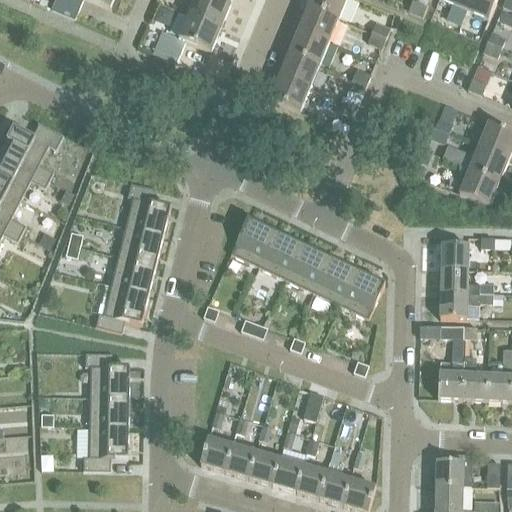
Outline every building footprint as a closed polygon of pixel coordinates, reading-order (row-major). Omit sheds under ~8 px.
[(115,0),(58,0),(53,14),(76,24),(86,2),(111,12),(115,0)] [(196,0),(189,19),(221,33),(231,9),(229,8),(231,0),(196,0)] [(313,0),(309,11),(339,24),(349,0),(348,0),(313,0)] [(464,14),(469,0),(440,0),(439,4),(464,14)] [(469,0),(464,14),(489,25),(498,0),(469,0)] [(42,1),(40,7),(46,10),(49,4),(42,1)] [(511,3),(506,2),(502,11),(511,14),(511,3)] [(427,12),(413,6),(409,16),(423,22),(427,12)] [(309,11),(299,35),(330,47),(339,24),(309,11)] [(511,19),(501,15),(497,24),(511,30),(511,19)] [(221,33),(189,19),(179,43),(163,36),(154,58),(177,68),(186,46),(211,57),(221,33)] [(373,38),(387,44),(391,34),(377,28),(373,38)] [(330,47),(299,35),(290,58),(320,70),(330,47)] [(492,37),(488,47),(501,53),(506,43),(492,37)] [(387,44),(373,38),(369,48),(383,53),(387,44)] [(501,53),(488,47),(484,57),(497,63),(501,53)] [(320,70),(290,58),(280,81),(311,94),(320,70)] [(354,85),(368,90),(373,80),(359,74),(354,85)] [(311,94),(280,81),(270,105),(301,118),(311,94)] [(368,90),(354,85),(351,94),(365,100),(368,90)] [(482,100),(486,90),(472,85),(468,95),(482,100)] [(351,94),(345,107),(359,113),(365,100),(351,94)] [(355,123),(359,113),(345,107),(341,117),(355,123)] [(439,123),(435,133),(449,139),(453,129),(439,123)] [(14,132),(0,159),(50,185),(55,177),(40,170),(50,152),(57,155),(64,141),(39,128),(38,129),(39,130),(33,142),(14,132)] [(479,152),(509,165),(511,156),(511,137),(489,128),(479,152)] [(449,139),(435,133),(431,143),(445,149),(449,139)] [(509,165),(479,152),(470,175),(499,187),(509,165)] [(436,172),(440,163),(426,156),(422,166),(436,172)] [(0,193),(22,205),(32,186),(46,194),(50,185),(0,159),(0,193)] [(499,187),(470,175),(460,199),(490,211),(499,187)] [(164,241),(171,212),(155,207),(158,195),(131,188),(128,202),(133,203),(126,232),(164,241)] [(0,227),(22,239),(27,231),(12,223),(22,205),(0,193),(0,227)] [(65,197),(60,206),(70,211),(74,201),(65,197)] [(38,213),(35,224),(53,228),(56,217),(38,213)] [(268,252),(276,237),(248,224),(239,243),(231,259),(259,272),(268,252)] [(18,247),(22,239),(0,227),(0,263),(1,261),(0,260),(0,246),(3,240),(18,247)] [(164,242),(164,241),(126,232),(118,261),(157,271),(164,242)] [(44,237),(39,247),(51,253),(56,243),(44,237)] [(70,244),(68,252),(80,255),(82,247),(84,240),(72,237),(70,244)] [(296,265),(303,250),(276,237),(268,252),(259,272),(285,285),(286,285),(296,265)] [(510,244),(481,244),(481,252),(510,253),(510,244)] [(323,278),(331,263),(303,250),(296,265),(286,285),(314,298),(323,278)] [(441,276),(468,276),(469,251),(442,251),(441,276)] [(78,264),(80,255),(68,252),(66,261),(78,264)] [(157,271),(118,261),(111,290),(149,300),(157,271)] [(351,291),(358,276),(331,263),(323,278),(314,298),(341,311),(351,291)] [(378,304),(385,289),(373,283),(358,276),(351,291),(341,311),(343,312),(369,324),(378,304)] [(441,276),(441,300),(480,301),(494,301),(494,290),(480,289),(468,289),(468,276),(441,276)] [(149,300),(111,290),(104,320),(99,318),(96,332),(122,338),(125,326),(142,330),(143,326),(149,300)] [(467,311),(479,312),(494,312),(494,310),(494,301),(480,301),(441,300),(440,325),(467,325),(467,311)] [(503,302),(494,301),(494,310),(503,310),(503,302)] [(215,327),(219,315),(208,311),(204,322),(215,327)] [(253,340),(257,329),(245,325),(241,336),(253,340)] [(264,345),(268,333),(257,329),(253,340),(264,345)] [(429,333),(421,332),(420,344),(421,344),(429,345),(440,344),(456,345),(455,365),(465,366),(465,363),(466,345),(466,333),(429,333)] [(466,333),(466,345),(471,346),(477,346),(477,334),(466,333)] [(302,358),(306,347),(294,343),(290,354),(302,358)] [(488,380),(487,408),(511,409),(511,380),(511,354),(502,354),(501,381),(488,380)] [(129,401),(130,376),(130,372),(113,372),(113,359),(86,358),(85,372),(91,372),(90,402),(129,403),(129,401)] [(464,379),(462,406),(487,408),(488,380),(476,380),(477,363),(470,363),(465,363),(465,366),(464,368),(464,379)] [(367,378),(369,370),(358,366),(354,378),(365,382),(367,378)] [(464,379),(464,368),(453,368),(452,379),(439,378),(438,396),(438,405),(462,406),(464,379)] [(244,374),(240,385),(249,387),(252,376),(244,374)] [(316,427),(323,402),(311,399),(304,424),(316,427)] [(129,431),(129,403),(90,402),(89,432),(129,433),(129,431)] [(225,419),(216,416),(211,433),(220,436),(225,419)] [(54,432),(54,420),(42,420),(42,431),(54,432)] [(292,421),(288,434),(295,436),(299,423),(292,421)] [(249,426),(240,423),(235,440),(244,443),(249,426)] [(272,432),(263,430),(258,447),(267,449),(272,432)] [(128,460),(129,433),(89,432),(89,462),(84,462),(83,476),(111,477),(111,464),(128,464),(128,460)] [(296,440),(287,437),(282,454),(291,457),(296,440)] [(225,478),(232,451),(208,444),(200,470),(225,478)] [(320,446),(311,444),(306,461),(315,463),(320,446)] [(256,458),(232,451),(225,478),(248,484),(256,458)] [(367,460),(358,457),(353,474),(362,477),(367,460)] [(280,465),(256,458),(248,484),(272,491),(280,465)] [(437,467),(436,492),(463,493),(464,460),(443,459),(442,467),(437,467)] [(280,465),(272,491),(296,498),(303,472),(280,465)] [(330,467),(327,478),(319,505),(343,511),(350,485),(340,482),(343,471),(330,467)] [(499,495),(500,470),(487,469),(486,494),(499,495)] [(327,478),(303,472),(296,498),(319,505),(327,478)] [(369,511),(375,492),(350,485),(343,511),(344,511),(369,511)] [(462,511),(463,493),(436,492),(435,511),(462,511)]
